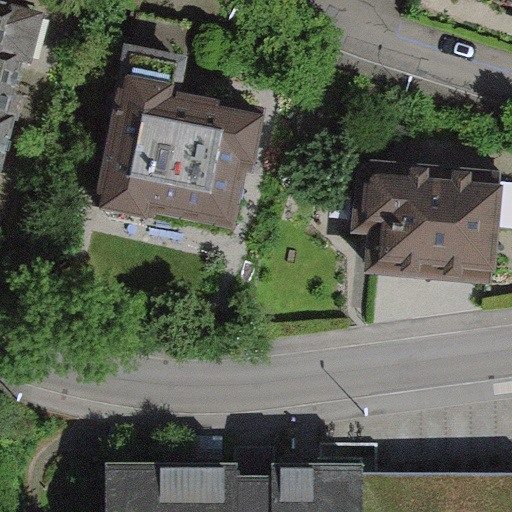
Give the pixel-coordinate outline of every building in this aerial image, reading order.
[(511,0),(461,0),(511,14),(511,0)] [(0,146),(34,13),(0,4),(0,146)] [(107,65),(82,196),(240,226),(265,95),(107,65)] [(355,266),(501,271),(506,149),(359,144),(355,266)] [(100,467),(100,511),(356,511),(356,462),(100,467)]
